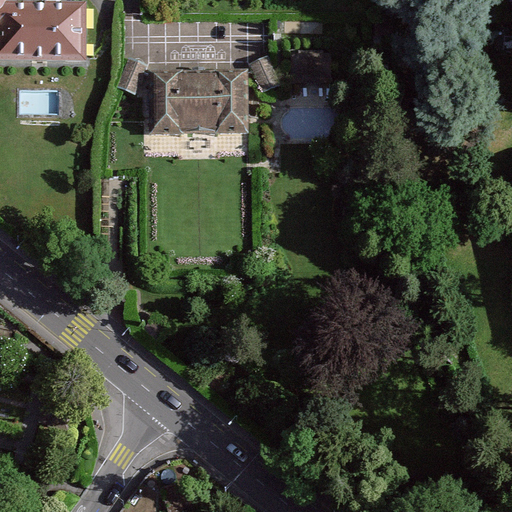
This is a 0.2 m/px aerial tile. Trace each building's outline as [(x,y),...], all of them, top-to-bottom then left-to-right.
[(82,2),(16,2),(16,0),(0,0),(0,62),(82,62),(82,2)] [(334,39),(285,39),(284,74),(294,74),(294,84),(333,85),(334,39)] [(285,87),(272,58),(253,66),(266,95),(285,87)] [(152,66),(132,59),(121,87),(140,95),(152,66)] [(153,136),(253,135),(252,71),(153,72),(153,136)] [(50,396),(41,426),(69,434),(77,404),(50,396)] [(162,488),(170,511),(189,511),(178,483),(162,488)]
